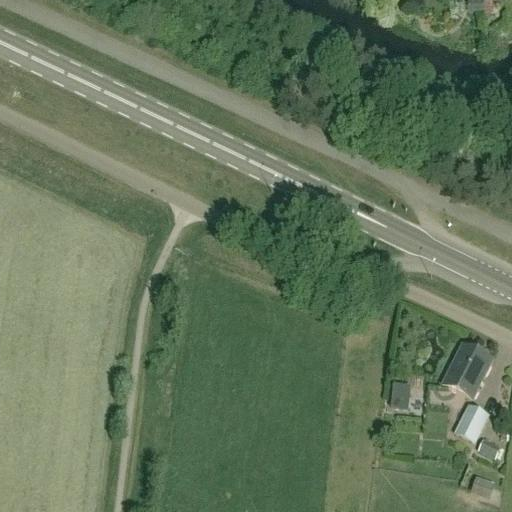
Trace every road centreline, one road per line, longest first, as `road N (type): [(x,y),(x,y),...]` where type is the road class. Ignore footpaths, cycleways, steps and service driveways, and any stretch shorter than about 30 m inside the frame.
road 1 (unclassified): [(439,255),(408,184),(4,0)]
road 2 (tertiary): [(439,255),(0,42)]
road 3 (unclassified): [(343,268),(186,205),(0,114)]
road 4 (residential): [(511,340),(343,268)]
